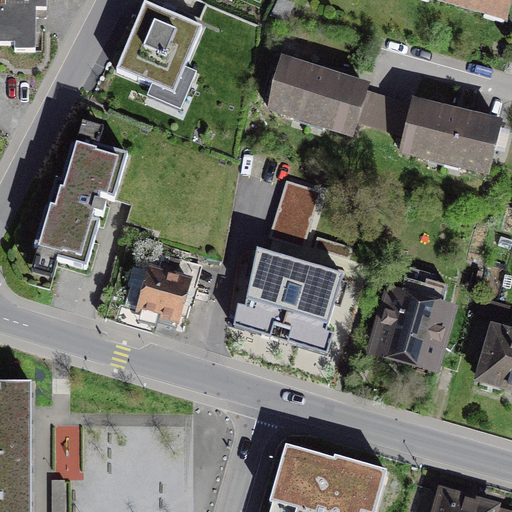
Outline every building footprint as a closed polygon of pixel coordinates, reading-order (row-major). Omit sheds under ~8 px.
[(0,0),(0,48),(15,49),(15,55),(37,56),(38,16),(47,16),(47,0),(0,0)] [(506,0),(417,0),(499,25),(506,0)] [(176,95),(199,41),(147,19),(124,73),(148,83),(176,95)] [(367,92),(283,66),(268,112),(353,138),(367,92)] [(503,128),(417,105),(405,150),(491,173),(503,128)] [(92,152),(72,147),(61,182),(56,180),(47,210),(46,209),(34,248),(54,253),(52,260),(57,261),(86,270),(100,224),(92,222),(94,215),(103,217),(106,207),(97,204),(99,197),(114,202),(128,156),(93,146),(92,152)] [(289,187),(274,236),(302,245),(317,196),(289,187)] [(343,278),(258,252),(244,316),(324,341),(343,278)] [(195,264),(161,254),(156,272),(150,271),(146,283),(133,279),(126,304),(139,308),(138,311),(120,305),(115,322),(152,333),(155,322),(176,328),(176,330),(183,332),(197,284),(190,282),(195,264)] [(447,266),(439,295),(452,299),(460,270),(447,266)] [(460,315),(386,294),(367,363),(441,383),(460,315)] [(508,308),(481,301),(477,314),(505,321),(508,308)] [(511,345),(488,339),(472,393),(511,404),(511,345)] [(0,462),(31,463),(31,385),(0,384),(0,462)] [(378,511),(376,511),(387,471),(334,456),(334,459),(286,446),(270,502),(275,503),(272,511),(378,511)] [(0,511),(31,511),(31,463),(0,462),(0,511)] [(501,511),(502,511),(439,495),(434,511),(501,511)]
